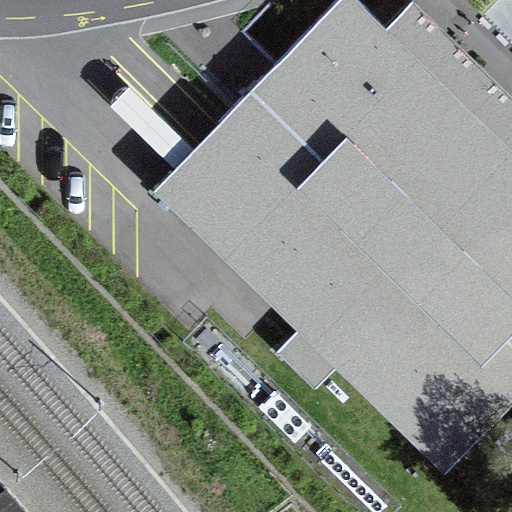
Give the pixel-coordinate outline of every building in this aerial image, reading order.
[(482,69),(449,38),(423,64),(387,29),(357,0),(336,0),(219,121),(239,140),(190,189),(171,170),(155,186),(445,469),(475,438),(511,400),(511,150),(456,96),(482,69)] [(373,0),(386,15),(402,0),(373,0)] [(412,1),(387,29),(423,64),(449,38),(412,1)] [(511,99),(482,69),(456,96),(511,150),(511,99)] [(511,457),(511,400),(475,438),(502,468),(511,457)]
